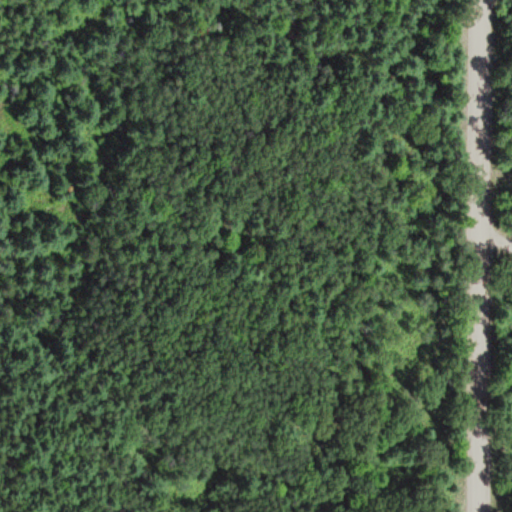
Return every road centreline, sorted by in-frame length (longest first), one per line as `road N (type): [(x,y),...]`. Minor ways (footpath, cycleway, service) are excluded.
road 1 (residential): [(474,511),(481,215)]
road 2 (residential): [(481,215),(480,0)]
